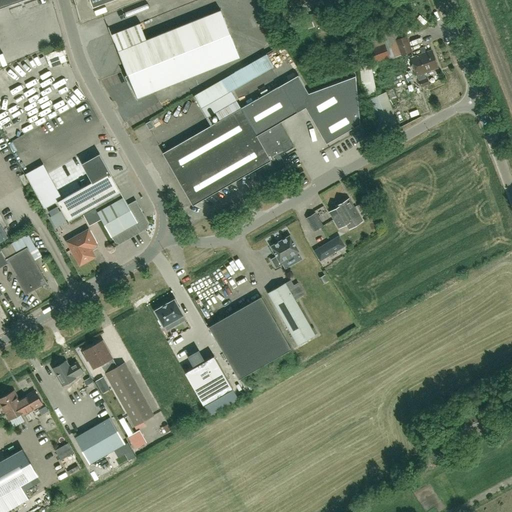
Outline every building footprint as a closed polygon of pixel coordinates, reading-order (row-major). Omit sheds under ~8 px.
[(221,10),(147,39),(140,23),(112,34),(118,51),(137,98),(239,57),(221,10)] [(305,19),(308,29),(325,22),(321,11),(310,15),(310,17),(305,19)] [(55,46),(61,45),(57,29),(51,31),(55,46)] [(401,55),(412,51),(406,36),(401,38),(398,30),(368,41),(371,49),(367,50),(372,63),(388,57),(389,59),(401,55)] [(274,49),(279,47),(275,38),(270,40),(274,49)] [(61,47),(44,53),(50,68),(67,62),(61,47)] [(411,57),(417,76),(421,87),(430,84),(427,78),(426,78),(424,73),(439,68),(432,50),(426,52),(424,47),(420,48),(422,53),(411,57)] [(233,74),(222,80),(229,92),(258,75),(273,66),(267,54),(251,63),(233,74)] [(368,64),(360,66),(363,96),(373,93),(368,64)] [(284,162),(280,155),(278,152),(283,150),(292,145),(279,121),(297,111),(304,106),(326,144),(360,124),(355,75),(309,92),(299,73),(281,84),(240,107),(236,100),(206,117),(210,124),(162,152),(193,205),(256,168),(263,179),(276,171),(274,168),(284,162)] [(79,90),(77,94),(85,99),(88,95),(79,90)] [(379,129),(397,122),(386,92),(368,98),(379,129)] [(156,130),(150,121),(146,124),(151,132),(156,130)] [(147,228),(148,224),(141,212),(142,211),(141,209),(140,209),(136,202),(129,206),(100,154),(82,164),(92,182),(58,201),(69,220),(94,206),(111,237),(113,236),(116,242),(120,243),(136,234),(136,235),(139,234),(139,233),(147,228)] [(415,165),(411,170),(417,175),(421,170),(415,165)] [(32,187),(38,198),(55,189),(49,178),(32,187)] [(334,219),(355,207),(349,198),(336,207),(337,208),(330,212),(334,219)] [(355,207),(334,219),(339,228),(346,223),(350,229),(363,220),(355,207)] [(55,228),(66,221),(60,211),(49,217),(55,228)] [(314,231),(323,225),(316,212),(306,218),(314,231)] [(89,247),(95,244),(88,230),(68,241),(80,263),(94,256),(89,247)] [(0,267),(8,263),(26,294),(47,282),(29,251),(36,247),(29,235),(0,251),(0,267)] [(290,235),(271,246),(277,256),(271,259),(276,268),(282,264),(281,261),(299,251),(290,235)] [(329,241),(314,250),(320,261),(329,256),(336,252),(339,250),(346,246),(339,235),(329,241)] [(268,292),(298,345),(315,335),(285,282),(268,292)] [(209,326),(239,379),(291,349),(261,296),(209,326)] [(174,298),(155,309),(163,324),(176,317),(179,322),(185,318),(174,298)] [(103,340),(83,351),(85,354),(84,356),(86,359),(88,359),(93,368),(100,364),(134,426),(153,415),(124,362),(117,366),(103,340)] [(194,367),(185,372),(204,405),(233,389),(214,356),(204,361),(198,351),(188,357),(194,367)] [(66,361),(53,369),(62,385),(76,378),(75,377),(83,372),(77,362),(69,366),(66,361)] [(26,413),(19,400),(14,391),(0,398),(0,402),(9,419),(23,412),(24,414),(26,413)] [(35,391),(19,400),(26,413),(42,404),(35,391)] [(461,433),(483,426),(479,414),(457,421),(461,433)] [(110,417),(74,437),(90,464),(125,443),(110,417)] [(164,435),(167,440),(176,434),(173,429),(164,435)] [(451,455),(444,433),(439,434),(438,434),(425,438),(432,460),(445,456),(451,455)] [(11,455),(0,461),(0,496),(38,475),(22,449),(14,454),(13,452),(11,454),(11,455)]
